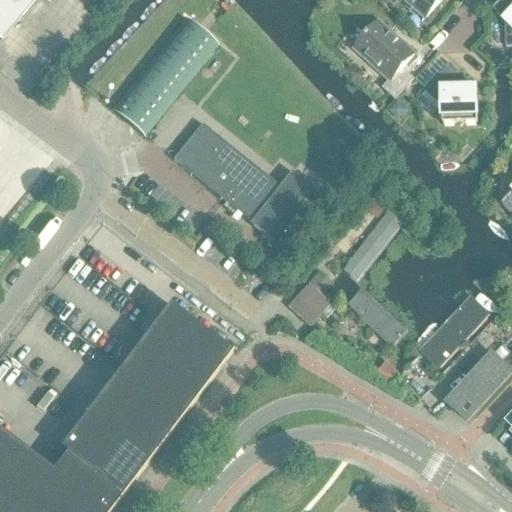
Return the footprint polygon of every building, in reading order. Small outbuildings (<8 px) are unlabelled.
[(0,0),(0,43),(1,44),(36,0),(0,0)] [(401,0),(424,21),(442,0),(401,0)] [(511,0),(504,0),(492,13),(505,25),(506,50),(511,49),(511,0)] [(183,20),(110,112),(109,112),(144,140),(218,48),(183,20)] [(381,91),(394,102),(413,81),(401,70),(413,56),(378,25),(355,51),(389,82),(381,91)] [(475,91),(449,66),(424,93),(442,109),(442,127),(477,126),(476,91),(475,91)] [(249,224),(248,225),(270,243),(312,193),(290,174),(278,189),(201,127),(172,162),(249,224)] [(511,196),(502,208),(511,217),(511,196)] [(389,215),(344,272),(360,284),(405,228),(389,215)] [(307,287),(303,292),(325,312),(329,308),(319,298),(330,285),(317,275),(307,287)] [(297,298),(287,309),(309,330),(325,312),(303,292),(297,298)] [(346,308),(392,352),(406,338),(360,294),(346,308)] [(440,370),(489,320),(468,301),(420,352),(440,370)] [(0,434),(0,511),(111,511),(231,355),(169,307),(58,451),(65,456),(51,473),(0,434)] [(471,383),(489,400),(511,375),(493,358),(471,383)] [(489,400),(471,383),(448,407),(466,424),(489,400)]
